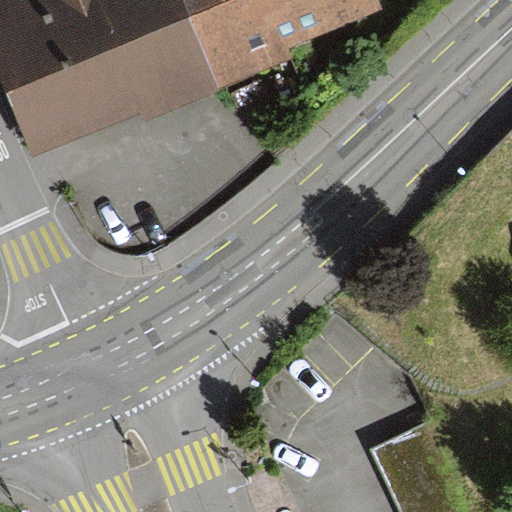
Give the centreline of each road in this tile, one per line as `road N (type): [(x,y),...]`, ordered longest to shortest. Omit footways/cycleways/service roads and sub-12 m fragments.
road 1 (primary): [(511,31),(223,290),(95,368)]
road 2 (residential): [(95,368),(0,178)]
road 3 (secondary): [(159,511),(95,368)]
